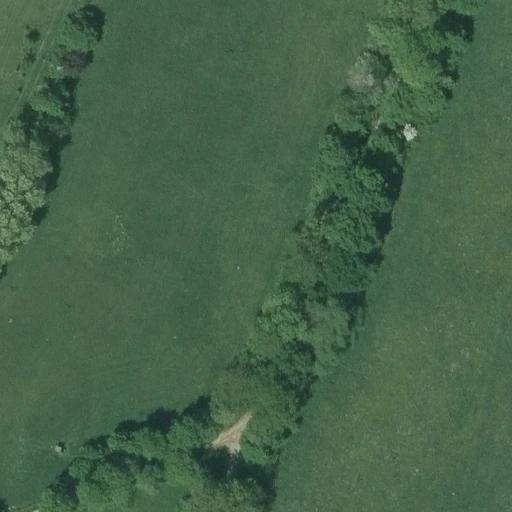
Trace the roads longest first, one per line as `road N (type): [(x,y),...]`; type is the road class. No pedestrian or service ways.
road 1 (track): [(440,0),(243,432)]
road 2 (track): [(243,432),(43,511)]
